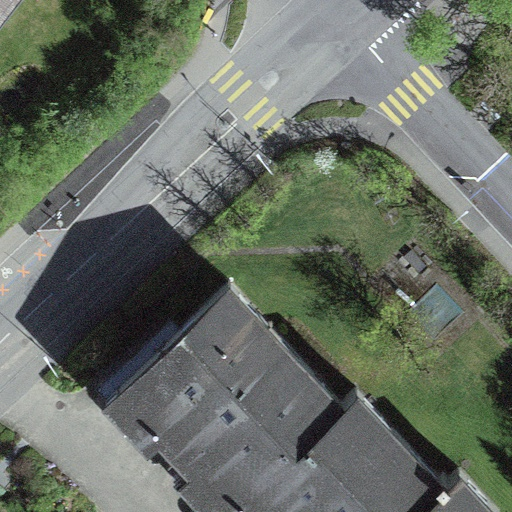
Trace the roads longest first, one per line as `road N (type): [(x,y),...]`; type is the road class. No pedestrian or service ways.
road 1 (unclassified): [(339,15),(0,340)]
road 2 (residential): [(339,15),(511,195)]
